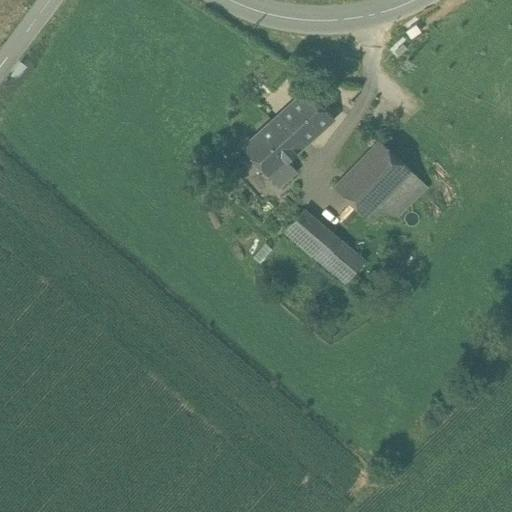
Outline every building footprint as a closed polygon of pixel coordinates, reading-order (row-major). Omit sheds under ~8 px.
[(307,90),(278,116),(306,146),(335,120),(307,90)] [(306,146),(278,116),(243,148),(280,189),(297,173),(288,163),(306,146)] [(380,141),(335,187),(367,217),(380,204),(411,172),(380,141)] [(232,173),(216,161),(208,170),(224,182),(232,173)] [(424,184),(411,172),(380,204),(392,216),(424,184)] [(340,242),(304,211),(285,233),(322,263),(340,242)] [(364,262),(340,242),(322,263),(346,283),(364,262)]
